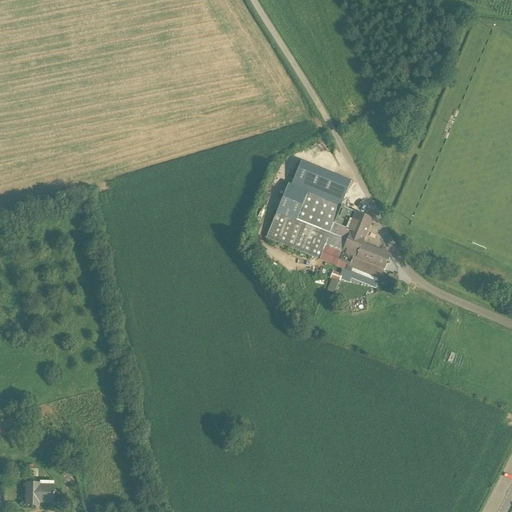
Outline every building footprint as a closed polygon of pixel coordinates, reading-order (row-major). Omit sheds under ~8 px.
[(372,220),(342,208),(352,180),(301,161),(292,185),(288,183),(267,238),(351,271),(353,267),(369,273),(369,274),(374,276),(372,275),(373,273),(381,277),(389,256),(358,243),(361,237),(365,238),(372,220)] [(339,281),(340,280),(342,275),(340,274),(333,271),(330,278),(339,282),(339,281)] [(337,287),(330,284),(327,291),(334,294),(337,287)] [(0,443),(19,431),(10,417),(0,423),(0,443)] [(55,468),(65,478),(75,469),(65,458),(55,468)] [(54,504),(54,485),(53,485),(53,482),(40,481),(40,483),(27,483),(26,506),(35,506),(35,503),(54,504)]
